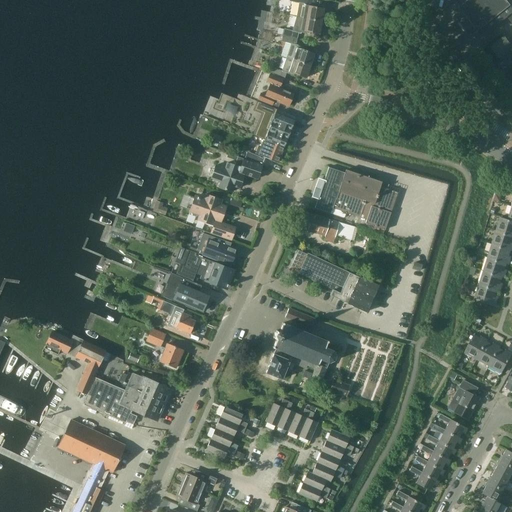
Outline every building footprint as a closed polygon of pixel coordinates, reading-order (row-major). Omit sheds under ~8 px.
[(296,17),(321,21),(323,9),(311,7),(311,0),(288,0),(289,1),(298,3),(296,17)] [(511,0),(456,0),(455,1),(483,37),(508,17),(511,22),(511,0)] [(300,34),(301,32),(306,33),(306,31),(318,33),(321,21),(296,17),(292,31),(284,29),(282,35),(296,38),(298,33),(300,34)] [(302,48),(296,45),(295,45),(296,38),(282,35),(280,41),(290,43),(285,57),(309,65),(313,54),(302,49),(302,48)] [(511,44),(505,36),(491,47),(500,57),(501,56),(502,58),(504,58),(509,54),(509,53),(507,51),(511,47),(511,44)] [(306,77),(309,65),(285,57),(281,71),(272,67),(270,73),(284,78),(286,73),(293,75),(294,73),(306,77)] [(278,107),(280,102),(288,106),(293,94),(279,88),(282,79),(269,73),(266,82),(269,83),(265,94),(260,92),(257,100),(272,106),(272,105),(278,107)] [(295,121),(275,113),(277,109),(259,102),(257,106),(266,110),(261,122),(289,133),(295,121)] [(261,122),(255,136),(284,147),(289,133),(261,122)] [(284,147),(255,136),(263,139),(257,155),(247,151),(244,158),(261,165),(264,157),(278,162),(284,147)] [(219,182),(218,187),(231,191),(233,186),(239,188),(244,174),(257,178),(261,165),(242,159),(240,166),(226,162),(224,167),(215,164),(210,179),(219,182)] [(365,223),(384,230),(397,192),(380,186),(381,181),(345,169),(343,176),(327,171),(316,203),(366,220),(365,223)] [(221,200),(205,194),(204,198),(194,195),(193,199),(191,199),(189,200),(187,202),(187,205),(188,207),(190,208),(188,212),(198,215),(196,220),(212,226),(210,232),(231,239),(235,228),(220,223),(225,207),(220,205),(221,200)] [(495,194),(493,201),(500,203),(502,196),(495,194)] [(231,198),(229,204),(239,208),(241,201),(231,198)] [(156,201),(152,211),(165,215),(167,208),(162,207),(163,203),(156,201)] [(499,218),(511,221),(511,207),(507,219),(500,217),(499,218)] [(298,227),(335,238),(339,223),(302,212),(298,227)] [(495,231),(511,236),(511,221),(499,218),(495,231)] [(491,245),(510,250),(511,251),(511,236),(495,231),(491,245)] [(236,250),(213,241),(207,256),(231,265),(236,250)] [(487,257),(506,263),(508,264),(511,257),(509,256),(510,250),(491,245),(487,257)] [(472,246),(470,253),(477,255),(479,248),(472,246)] [(226,288),(233,270),(233,269),(214,262),(196,255),(196,253),(187,249),(182,264),(180,263),(175,275),(192,282),(194,277),(204,280),(226,288)] [(359,277),(350,273),(307,253),(306,254),(297,249),(296,251),(295,250),(294,252),(295,252),(287,269),(298,274),(298,273),(311,280),(319,284),(319,283),(333,289),(330,295),(366,312),(378,285),(360,277),(360,276),(359,276),(359,277)] [(482,271),(502,277),(504,278),(507,269),(505,269),(506,263),(487,257),(482,271)] [(411,268),(420,271),(422,264),(414,261),(411,268)] [(478,285),(498,291),(500,291),(502,283),(500,283),(502,277),(482,271),(478,285)] [(198,284),(188,280),(182,277),(178,285),(182,288),(177,301),(178,301),(188,305),(188,306),(192,308),(193,307),(201,311),(202,311),(203,309),(204,309),(206,305),(205,304),(208,296),(200,292),(199,291),(197,293),(194,290),(197,284),(197,285),(198,284)] [(478,285),(474,298),(496,305),(498,297),(496,296),(498,291),(478,285)] [(148,295),(145,301),(151,304),(154,297),(148,295)] [(195,321),(190,319),(191,317),(181,313),(181,312),(175,310),(173,309),(175,306),(163,300),(162,302),(160,301),(157,309),(159,309),(159,310),(160,310),(159,311),(173,316),(172,316),(179,319),(175,327),(190,333),(195,321)] [(285,317),(312,328),(315,320),(288,309),(285,317)] [(326,340),(283,322),(279,331),(276,330),(274,334),(273,337),(276,339),(272,347),(276,349),(274,354),(273,354),(266,372),(289,382),(295,365),(289,362),(289,361),(292,363),(294,359),(296,360),(296,361),(314,368),(310,379),(320,383),(326,368),(328,363),(334,361),(336,355),(333,350),(335,345),(328,342),(328,343),(325,342),(326,340)] [(151,328),(148,335),(152,337),(149,343),(160,347),(165,334),(151,328)] [(45,344),(43,348),(58,355),(60,350),(66,353),(74,336),(73,335),(70,339),(51,330),(45,344)] [(473,335),(464,353),(477,360),(487,342),(488,340),(481,336),(480,338),(473,335)] [(98,367),(106,351),(77,337),(69,354),(88,362),(76,390),(86,395),(94,377),(98,367)] [(492,345),(487,342),(477,360),(489,367),(499,349),(500,347),(493,343),(492,345)] [(182,350),(166,343),(158,360),(175,367),(182,350)] [(505,352),(499,349),(489,367),(501,374),(511,353),(506,350),(505,352)] [(140,356),(131,352),(128,359),(137,362),(140,356)] [(82,404),(125,423),(126,421),(133,424),(137,416),(130,413),(131,409),(156,420),(170,389),(140,375),(140,376),(132,373),(125,390),(94,377),(82,404)] [(451,373),(448,379),(453,381),(456,375),(451,373)] [(350,385),(345,383),(333,379),(329,391),(346,397),(350,385)] [(459,401),(453,398),(448,407),(453,410),(453,411),(468,419),(474,409),(473,408),(478,398),(472,394),(476,388),(463,381),(457,391),(462,394),(459,401)] [(281,406),(273,403),(265,421),(276,426),(287,401),(282,398),(280,403),(282,404),(281,406)] [(287,401),(276,426),(287,431),(295,412),(287,409),(288,407),(290,407),(292,403),(287,401)] [(220,417),(245,428),(247,423),(243,421),(242,423),(240,422),(243,414),(225,406),(220,417)] [(295,412),(287,431),(298,436),(309,410),(304,408),(303,413),(304,414),(303,416),(295,412)] [(309,410),(298,436),(309,441),(318,422),(309,419),(310,417),(312,417),(314,413),(309,410)] [(444,429),(458,437),(461,431),(464,433),(467,428),(450,419),(440,413),(438,417),(447,423),(444,429)] [(243,433),(245,428),(220,417),(215,428),(234,436),(237,428),(239,429),(239,431),(243,433)] [(105,469),(112,473),(125,445),(70,420),(57,447),(94,465),(71,511),(93,511),(104,491),(96,488),(105,469)] [(438,440),(452,447),(455,442),(459,443),(461,438),(458,437),(444,429),(434,424),(432,428),(442,433),(438,440)] [(210,439),(236,450),(238,445),(233,443),(232,445),(230,444),(234,436),(215,428),(210,439)] [(246,428),(243,433),(252,437),(254,432),(246,428)] [(349,437),(331,429),(326,440),(351,451),(353,447),(349,445),(348,446),(346,445),(349,437)] [(432,450),(447,458),(450,452),(453,454),(455,449),(452,447),(438,440),(428,434),(426,439),(436,444),(432,450)] [(233,455),(236,450),(210,439),(205,450),(224,458),(227,450),(230,451),(229,453),(233,455)] [(351,451),(326,440),(321,451),(340,459),(343,451),(346,452),(345,454),(349,456),(351,451)] [(427,461),(441,468),(444,463),(447,464),(450,460),(447,458),(432,450),(423,445),(420,449),(430,454),(427,461)] [(511,452),(506,449),(505,449),(499,460),(511,466),(511,452)] [(236,450),(234,455),(242,459),(244,454),(236,450)] [(321,451),(316,462),(342,473),(344,469),(339,467),(338,468),(336,467),(340,459),(321,451)] [(421,471),(435,479),(438,473),(441,475),(444,470),(441,468),(427,461),(417,456),(415,460),(424,465),(421,471)] [(508,479),(511,471),(511,466),(499,460),(494,471),(508,479)] [(307,471),(330,481),(334,473),(336,474),(336,476),(340,478),(342,473),(316,462),(312,473),(307,471)] [(419,476),(415,482),(429,490),(433,484),(436,486),(438,481),(435,479),(421,471),(411,466),(409,470),(419,476)] [(182,485),(201,493),(206,481),(214,485),(216,479),(197,471),(195,477),(186,474),(182,485)] [(330,481),(307,471),(303,482),(328,493),(330,489),(325,487),(324,488),(322,487),(326,480),(330,482),(330,481)] [(502,490),(508,479),(494,471),(488,482),(502,490)] [(303,482),(298,494),(316,502),(320,493),(322,494),(322,496),(326,498),(328,493),(303,482)] [(482,493),(502,503),(496,500),(502,490),(488,482),(482,493)] [(201,493),(182,485),(177,496),(185,499),(183,506),(197,511),(199,505),(197,504),(201,493)] [(402,506),(412,511),(417,511),(419,508),(422,510),(425,505),(408,496),(398,490),(396,495),(406,500),(402,506)] [(481,506),(491,511),(496,511),(502,503),(482,493),(487,496),(481,506)] [(412,511),(402,506),(392,501),(390,505),(400,510),(398,511),(412,511)]
